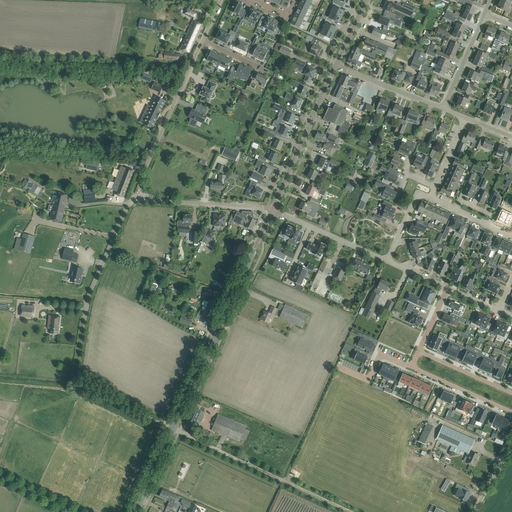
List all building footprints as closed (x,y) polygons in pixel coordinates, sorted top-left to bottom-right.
[(311,4),(302,0),(298,8),(307,12),(310,14),(312,10),(309,9),(311,4)] [(508,9),(510,5),(501,1),(498,8),(509,13),(510,10),(508,9)] [(240,9),(242,5),(234,2),(232,7),(233,7),(231,11),(238,15),(238,14),(239,15),(239,17),(242,18),(246,10),(242,9),(240,9)] [(392,4),(391,4),(387,2),(383,9),(389,12),(391,7),(411,16),(412,14),(413,12),(402,7),(401,7),(401,8),(392,4)] [(404,3),(402,7),(413,12),(414,9),(415,7),(404,2),(404,3)] [(341,17),(344,11),(337,9),(339,6),(333,3),(332,6),(334,7),(332,13),(341,17)] [(475,9),(471,7),(468,5),(467,8),(464,7),(462,11),(465,12),(472,15),(474,12),(475,12),(476,9),(475,9)] [(305,17),(307,12),(298,8),(295,16),(303,20),(307,22),(308,18),(305,17)] [(187,9),(185,14),(194,18),(196,13),(187,9)] [(254,11),(251,10),(249,13),(246,12),(243,19),(248,22),(250,19),(256,22),(258,19),(259,19),(260,15),(260,14),(257,12),(254,11)] [(459,20),(460,17),(447,11),(445,14),(455,18),(459,20)] [(470,22),(472,15),(465,12),(462,18),(470,22)] [(339,23),(341,17),(332,13),(329,18),(327,17),(326,20),(331,22),(332,20),(339,23)] [(455,18),(445,14),(443,18),(454,22),(455,18)] [(380,16),(378,23),(387,27),(390,20),(394,22),(394,24),(400,26),(402,22),(384,15),(383,17),(380,16)] [(301,25),(303,20),(295,16),(291,24),(303,30),(305,26),(301,25)] [(272,20),(273,19),(270,17),(270,18),(268,17),(265,23),(260,21),(257,27),(263,30),(264,28),(269,30),(273,20),(272,20)] [(141,18),(139,28),(162,33),(164,23),(141,18)] [(277,22),(277,21),(274,19),(274,20),(273,20),(269,30),(279,35),(282,28),(277,26),(279,22),(277,22)] [(330,25),(331,22),(326,20),(324,23),(326,24),(324,29),(322,28),(333,34),(336,28),(330,25)] [(202,25),(197,23),(193,21),(188,33),(197,37),(202,25)] [(465,26),(461,24),(458,23),(456,26),(453,25),(452,28),(463,33),(465,26)] [(493,38),(494,35),(496,30),(488,27),(484,38),(487,40),(489,36),(493,38)] [(333,34),(322,28),(318,36),(323,39),(325,36),(331,39),(333,34)] [(390,32),(388,31),(383,29),(382,31),(375,28),(372,34),(376,37),(380,38),(382,34),(388,37),(390,32)] [(460,39),(463,33),(452,28),(451,31),(454,32),(452,36),(450,35),(451,34),(438,29),(437,32),(453,39),(454,37),(460,39)] [(231,31),(229,35),(220,31),(216,39),(220,40),(220,41),(223,42),(226,43),(227,44),(229,39),(233,41),(236,33),(231,31)] [(452,42),(453,39),(437,32),(435,36),(447,41),(444,46),(456,52),(459,45),(452,42)] [(190,53),(197,37),(188,33),(181,49),(190,53)] [(509,37),(509,36),(501,33),(498,40),(497,42),(495,41),(496,39),(495,39),(492,48),(497,50),(500,44),(505,46),(506,44),(507,42),(508,43),(510,38),(509,37)] [(398,45),(400,46),(404,37),(397,34),(397,36),(397,37),(398,38),(399,39),(398,40),(394,43),(398,45)] [(311,45),(309,48),(311,49),(309,52),(313,54),(318,56),(322,48),(318,46),(318,45),(320,41),(314,38),(311,45)] [(388,47),(383,45),(378,43),(378,44),(367,38),(364,45),(368,47),(373,49),(371,53),(373,54),(373,53),(376,55),(377,52),(385,56),(384,57),(387,58),(389,59),(391,60),(392,59),(395,50),(388,47)] [(239,40),(236,47),(245,52),(249,45),(250,45),(251,42),(248,41),(247,43),(239,40)] [(263,48),(265,43),(262,42),(260,47),(257,46),(253,56),(256,57),(255,58),(258,59),(258,58),(263,48)] [(491,49),(486,46),(482,44),(480,49),(486,52),(490,53),(491,49)] [(291,51),(282,47),(282,46),(280,45),(277,50),(280,51),(289,56),(291,51)] [(270,56),(273,48),(268,46),(267,50),(263,48),(258,58),(260,59),(259,60),(262,61),(263,60),(263,61),(266,55),(270,56)] [(437,51),(435,54),(436,54),(443,57),(444,54),(446,55),(449,56),(454,58),(456,52),(444,46),(443,46),(442,49),(443,51),(443,52),(442,52),(437,50),(437,51)] [(360,49),(354,47),(349,57),(358,61),(361,62),(364,56),(370,59),(373,60),(376,55),(373,53),(373,54),(371,53),(365,50),(360,48),(360,49)] [(429,51),(430,48),(428,47),(426,53),(427,54),(434,57),(436,54),(429,51)] [(211,51),(207,60),(218,65),(222,56),(219,55),(211,51)] [(423,59),(425,54),(421,52),(417,51),(414,58),(414,59),(411,66),(410,66),(419,70),(421,65),(423,59)] [(182,55),(177,54),(165,52),(164,59),(181,61),(182,55)] [(479,52),(476,58),(486,63),(488,59),(489,60),(489,58),(495,60),(495,59),(496,56),(490,53),(486,52),(485,54),(479,52)] [(222,56),(218,65),(226,69),(225,71),(231,74),(234,68),(229,65),(232,60),(222,56)] [(358,61),(349,57),(347,63),(354,66),(355,67),(357,67),(357,66),(360,67),(362,63),(361,62),(358,61)] [(450,63),(445,61),(437,57),(434,64),(447,69),(450,63)] [(484,67),(486,63),(476,58),(473,64),(482,68),(481,71),(494,77),(495,74),(494,73),(494,72),(484,67)] [(313,77),(314,76),(313,75),(314,74),(315,74),(316,72),(316,71),(316,70),(310,67),(310,66),(296,59),(294,64),(307,70),(305,73),(313,77)] [(501,64),(499,68),(509,72),(511,68),(511,67),(511,65),(511,64),(508,63),(507,63),(508,61),(503,59),(501,64)] [(234,68),(231,74),(238,77),(240,74),(248,78),(252,70),(240,64),(238,69),(234,67),(234,68)] [(310,84),(313,77),(305,73),(307,70),(294,64),(293,67),(292,69),(301,73),(301,72),(302,73),(304,75),(307,76),(306,76),(304,81),(310,84)] [(444,76),(447,69),(434,64),(432,70),(439,74),(444,76)] [(411,84),(413,79),(414,76),(406,73),(403,72),(403,74),(395,70),(391,79),(400,82),(401,78),(404,79),(403,81),(411,84)] [(494,77),(481,71),(478,70),(477,73),(470,71),(467,78),(474,81),(477,76),(482,78),(491,82),(494,77)] [(417,79),(415,84),(418,85),(416,88),(424,91),(426,86),(427,84),(426,83),(424,79),(425,78),(424,77),(423,76),(422,77),(420,76),(421,74),(419,73),(418,76),(417,79)] [(255,79),(259,81),(259,82),(262,83),(260,86),(264,88),(269,78),(265,76),(264,77),(258,74),(255,79)] [(275,87),(279,79),(280,76),(279,75),(275,74),(270,84),(275,87)] [(352,105),(361,83),(342,75),(332,96),(352,105)] [(304,85),(299,83),(294,80),(291,86),(295,88),(294,90),(297,92),(304,96),(307,89),(303,87),(304,85)] [(160,93),(164,86),(163,86),(155,82),(151,89),(152,89),(160,93)] [(200,89),(200,90),(200,91),(201,92),(200,95),(203,96),(201,101),(206,103),(208,104),(210,99),(210,98),(211,98),(212,98),(214,98),(214,97),(215,96),(215,95),(214,94),(213,93),(212,93),(213,92),(217,85),(214,84),(209,82),(207,87),(205,87),(205,88),(204,87),(203,88),(203,87),(202,87),(201,87),(201,88),(200,88),(200,89)] [(441,86),(437,84),(431,82),(428,90),(431,91),(430,93),(437,96),(441,86)] [(478,85),(475,84),(470,82),(471,82),(469,85),(465,83),(462,90),(470,94),(471,91),(475,92),(478,85)] [(499,92),(496,99),(499,100),(498,104),(502,106),(507,95),(503,93),(502,93),(499,92)] [(302,100),(298,98),(290,95),(288,100),(293,102),(291,106),(294,107),(298,109),(299,108),(300,106),(301,104),(301,103),(302,102),(302,101),(302,100)] [(465,99),(460,97),(457,104),(464,107),(466,102),(470,104),(472,98),(466,95),(465,95),(466,96),(465,99)] [(145,120),(143,124),(146,125),(145,127),(146,128),(147,129),(148,129),(149,129),(150,128),(151,128),(153,129),(153,128),(157,119),(158,118),(160,114),(160,113),(165,101),(166,101),(161,99),(156,97),(151,108),(149,107),(145,114),(147,115),(145,120)] [(386,111),(387,107),(389,102),(381,99),(376,111),(381,112),(382,109),(386,111)] [(486,105),(483,111),(491,115),(494,108),(496,103),(488,100),(486,105)] [(294,119),(295,118),(294,118),(295,116),(288,113),(289,110),(275,104),(274,106),(278,108),(277,111),(284,114),(280,123),(284,124),(285,121),(291,124),(294,119)] [(363,112),(369,114),(372,106),(366,104),(363,112)] [(323,119),(328,121),(334,124),(342,127),(348,130),(350,124),(344,121),(348,111),(342,108),(335,105),(333,110),(328,108),(326,114),(323,119)] [(399,116),(401,113),(403,108),(395,105),(394,108),(391,107),(389,111),(387,116),(392,117),(394,114),(399,116)] [(206,116),(204,115),(207,109),(202,107),(200,113),(193,110),(190,117),(192,118),(189,124),(194,127),(197,121),(203,123),(206,116)] [(508,121),(510,117),(511,111),(511,110),(505,108),(501,118),(508,121)] [(408,115),(406,121),(409,122),(410,119),(419,123),(422,115),(410,111),(408,115)] [(367,123),(371,124),(372,125),(376,115),(371,114),(367,123)] [(432,131),(436,121),(422,115),(419,123),(418,123),(421,125),(421,127),(432,131)] [(275,120),(272,126),(276,128),(275,131),(275,132),(277,133),(276,133),(277,133),(277,132),(280,134),(282,135),(286,136),(289,129),(283,126),(283,127),(279,125),(280,122),(275,120)] [(440,132),(441,132),(446,134),(449,126),(441,123),(441,125),(438,124),(436,129),(434,133),(431,140),(434,141),(437,135),(439,135),(440,132)] [(321,133),(321,134),(317,132),(314,139),(325,144),(327,140),(338,144),(340,140),(336,138),(329,135),(328,136),(321,133)] [(457,154),(456,156),(460,158),(462,154),(465,145),(466,143),(467,141),(473,143),(475,138),(476,135),(469,132),(468,135),(465,134),(464,134),(462,141),(462,142),(462,144),(461,143),(457,153),(457,154)] [(413,152),(416,147),(417,145),(403,138),(401,142),(403,143),(399,151),(408,156),(410,150),(413,152)] [(495,143),(486,139),(484,143),(482,142),(482,141),(478,139),(474,148),(479,150),(480,146),(482,147),(492,151),(495,143)] [(283,143),(278,141),(276,140),(275,143),(271,141),(269,145),(273,147),(280,150),(283,143)] [(337,148),(338,144),(327,140),(325,144),(323,148),(330,152),(333,146),(337,148)] [(497,153),(496,156),(496,157),(502,159),(502,160),(506,162),(508,155),(509,153),(506,152),(508,148),(500,145),(498,149),(497,153)] [(236,161),(240,152),(226,146),(222,155),(236,161)] [(278,154),(273,152),(272,152),(269,150),(267,153),(271,154),(268,160),(274,163),(278,154)] [(367,158),(374,161),(377,156),(370,153),(367,158)] [(400,155),(395,153),(394,153),(392,156),(394,157),(391,163),(399,167),(402,160),(398,158),(400,155)] [(429,157),(424,155),(423,155),(421,159),(415,157),(414,161),(415,162),(413,166),(420,169),(423,164),(425,165),(429,157)] [(429,158),(429,157),(425,165),(424,167),(425,167),(427,168),(424,174),(431,177),(432,176),(433,177),(435,173),(434,172),(436,166),(433,165),(434,162),(431,160),(432,159),(429,158)] [(337,162),(335,161),(331,159),(330,162),(322,158),(318,166),(323,168),(324,169),(326,170),(328,166),(337,170),(340,163),(337,162)] [(371,168),(374,161),(367,158),(364,165),(371,168)] [(455,160),(453,165),(462,169),(464,164),(472,168),(474,164),(463,159),(462,163),(455,160)] [(258,160),(257,163),(259,164),(257,167),(263,170),(261,174),(263,175),(268,177),(269,177),(271,174),(269,173),(271,170),(266,168),(265,168),(267,164),(258,160)] [(88,161),(86,168),(98,171),(99,164),(88,161)] [(465,170),(462,169),(453,165),(451,171),(462,176),(465,170)] [(474,165),(472,169),(482,174),(484,170),(474,165)] [(116,180),(117,180),(116,183),(115,182),(112,190),(115,191),(114,194),(124,198),(134,171),(125,167),(125,168),(122,167),(120,170),(119,170),(116,180)] [(399,174),(394,172),(389,169),(387,173),(389,173),(386,180),(396,185),(398,181),(397,181),(398,178),(397,177),(399,174)] [(311,170),(308,178),(312,180),(314,180),(316,176),(321,178),(322,176),(326,178),(327,174),(322,172),(321,174),(317,173),(316,172),(311,170)] [(460,181),(462,176),(451,171),(448,176),(460,181)] [(250,177),(248,180),(251,181),(257,184),(260,185),(262,182),(264,178),(253,173),(251,177),(250,177)] [(469,175),(466,181),(471,183),(474,175),(470,173),(469,175)] [(211,182),(211,189),(222,190),(223,184),(224,184),(225,179),(225,175),(221,175),(220,179),(219,179),(219,183),(211,182)] [(457,187),(460,181),(448,176),(446,181),(457,187)] [(482,178),(479,187),(483,189),(487,181),(482,178)] [(26,185),(23,189),(27,190),(30,191),(38,196),(42,190),(31,182),(29,180),(26,185)] [(383,189),(385,184),(377,180),(374,185),(382,189),(383,189)] [(249,193),(253,195),(260,198),(263,191),(256,187),(257,184),(251,181),(248,189),(251,190),(249,193)] [(455,192),(457,187),(446,181),(444,187),(443,187),(452,191),(455,192)] [(351,192),(354,187),(347,184),(345,189),(351,192)] [(470,198),(471,197),(471,196),(474,198),(477,191),(474,190),(475,188),(468,185),(464,195),(465,196),(467,197),(468,196),(470,198)] [(309,186),(306,194),(310,196),(312,197),(314,192),(318,194),(324,196),(326,193),(326,191),(320,189),(319,191),(316,189),(314,188),(309,186)] [(443,187),(444,187),(443,187),(441,192),(450,196),(452,191),(443,187)] [(382,189),(379,196),(379,197),(380,195),(382,196),(388,199),(393,201),(396,195),(397,193),(395,192),(386,188),(385,190),(383,189),(382,189)] [(489,198),(490,196),(487,195),(488,193),(481,190),(476,200),(479,202),(479,203),(480,203),(480,204),(481,204),(482,204),(483,203),(483,204),(485,201),(487,202),(489,198)] [(490,196),(489,198),(491,200),(489,206),(492,207),(492,208),(493,209),(494,209),(495,209),(496,209),(497,206),(499,206),(501,202),(499,201),(500,200),(499,199),(499,198),(499,197),(499,196),(498,195),(497,194),(498,193),(492,191),(490,196)] [(87,192),(84,192),(85,202),(96,200),(95,193),(88,194),(87,192)] [(53,195),(52,200),(55,201),(54,204),(54,205),(65,208),(66,201),(67,196),(62,194),(57,193),(56,196),(53,195)] [(361,200),(358,208),(363,210),(366,203),(361,200)] [(319,206),(313,203),(308,201),(307,204),(302,202),(299,209),(308,213),(307,214),(314,217),(319,206)] [(393,205),(388,203),(384,201),(382,206),(380,209),(384,211),(394,215),(396,212),(395,211),(396,209),(393,208),(392,209),(392,208),(390,207),(391,204),(392,205),(393,205)] [(422,214),(426,205),(424,204),(421,203),(420,206),(419,205),(418,208),(419,209),(418,211),(421,213),(419,216),(416,215),(415,218),(418,219),(420,220),(421,218),(421,217),(422,214)] [(49,206),(48,211),(52,212),(50,220),(57,221),(62,222),(64,209),(65,208),(54,205),(54,206),(49,205),(49,206)] [(427,216),(431,207),(429,206),(426,205),(422,214),(427,216)] [(341,207),(338,213),(344,215),(347,210),(342,208),(341,207)] [(432,218),(436,209),(431,207),(427,216),(432,218)] [(394,215),(384,211),(380,209),(379,211),(384,214),(382,217),(387,219),(388,218),(389,219),(392,221),(394,215)] [(436,220),(440,211),(436,209),(432,218),(436,220)] [(501,215),(498,221),(504,223),(508,214),(503,212),(503,211),(500,210),(498,214),(501,215)] [(254,212),(251,212),(243,212),(242,214),(237,212),(234,211),(228,223),(231,224),(233,221),(244,227),(248,228),(252,230),(257,221),(253,219),(254,212)] [(441,222),(445,214),(440,211),(436,220),(441,222)] [(225,227),(225,220),(226,215),(225,215),(224,214),(222,214),(222,215),(214,215),(213,226),(225,227)] [(441,222),(446,224),(450,216),(445,214),(441,222)] [(177,222),(177,227),(178,227),(178,232),(179,232),(179,236),(186,236),(186,233),(189,233),(189,228),(189,226),(190,226),(191,226),(192,223),(192,220),(192,215),(184,215),(184,220),(183,222),(177,222)] [(457,218),(456,219),(454,218),(452,223),(449,222),(450,221),(449,220),(443,234),(439,243),(440,244),(441,244),(443,239),(445,240),(447,236),(449,231),(450,228),(456,230),(461,220),(460,219),(460,220),(457,218)] [(461,220),(456,230),(455,231),(461,234),(459,240),(458,239),(455,246),(459,248),(468,229),(467,229),(467,230),(464,228),(466,224),(464,223),(464,222),(461,220)] [(423,225),(421,224),(417,222),(415,226),(412,224),(409,231),(410,232),(410,233),(413,235),(414,233),(418,235),(420,231),(424,233),(427,227),(423,225)] [(294,229),(289,226),(286,232),(282,230),(280,235),(284,237),(285,235),(290,238),(294,229)] [(469,232),(468,235),(472,238),(471,241),(473,242),(470,248),(474,250),(478,242),(480,237),(476,236),(478,231),(479,231),(475,229),(476,228),(475,228),(474,227),(473,227),(472,228),(471,227),(469,232)] [(294,229),(290,238),(295,241),(295,240),(300,242),(302,238),(297,236),(300,231),(294,228),(294,229)] [(206,235),(212,238),(215,232),(209,229),(206,235)] [(35,237),(23,233),(19,250),(30,254),(35,237)] [(482,238),(481,238),(480,241),(481,242),(484,244),(483,246),(484,246),(481,254),(487,256),(491,247),(488,245),(492,236),(489,235),(489,234),(486,233),(485,233),(482,238)] [(205,236),(202,242),(213,247),(216,241),(205,236)] [(422,243),(421,240),(420,239),(421,239),(421,238),(408,238),(408,239),(411,239),(411,243),(409,244),(411,248),(410,248),(409,248),(411,252),(419,249),(417,245),(422,243)] [(502,241),(497,239),(493,247),(498,250),(502,241)] [(318,241),(316,245),(309,242),(306,249),(313,252),(312,253),(320,257),(326,245),(318,241)] [(504,252),(508,243),(505,242),(506,242),(504,241),(503,241),(502,241),(498,250),(499,250),(504,252)] [(74,250),(65,248),(62,259),(72,261),(74,261),(74,259),(72,259),(74,250)] [(282,270),(283,271),(286,264),(283,262),(283,261),(280,260),(283,254),(277,252),(272,249),(271,252),(272,253),(271,255),(277,257),(273,266),(277,268),(277,269),(282,271),(282,270)] [(425,251),(422,252),(420,252),(419,249),(411,252),(412,256),(413,255),(415,259),(417,258),(420,261),(418,263),(420,261),(427,255),(426,255),(426,254),(425,251)] [(434,256),(431,252),(427,255),(420,261),(423,264),(424,263),(426,264),(424,269),(426,270),(427,271),(428,271),(429,271),(431,272),(435,261),(432,260),(434,256)] [(452,265),(456,256),(451,254),(447,263),(452,265)] [(368,275),(370,271),(372,267),(356,259),(352,268),(368,275)] [(443,276),(448,265),(442,262),(440,265),(439,265),(437,269),(438,270),(437,273),(438,274),(438,275),(441,276),(442,275),(443,276)] [(463,266),(463,265),(460,269),(459,270),(458,271),(454,269),(449,279),(455,281),(455,282),(455,281),(457,282),(457,280),(460,281),(466,268),(463,266)] [(294,274),(304,278),(308,270),(299,266),(297,269),(296,269),(294,274)] [(333,278),(340,281),(345,270),(338,267),(333,278)] [(71,277),(72,277),(71,280),(80,282),(83,270),(74,268),(73,271),(72,271),(71,277)] [(493,272),(491,277),(497,280),(498,278),(504,281),(506,278),(507,278),(508,275),(507,275),(507,274),(499,270),(494,268),(492,272),(493,272)] [(292,278),(293,278),(292,282),(301,286),(304,278),(294,274),(292,278)] [(470,285),(473,286),(477,278),(478,275),(475,274),(474,277),(472,276),(470,279),(465,277),(461,286),(468,289),(470,285)] [(487,289),(488,289),(487,290),(492,292),(492,291),(497,293),(497,292),(498,293),(499,290),(498,290),(500,286),(498,286),(499,282),(487,277),(484,284),(488,286),(487,289)] [(389,288),(388,288),(390,284),(381,280),(377,289),(375,289),(373,293),(378,295),(380,291),(381,292),(382,289),(388,291),(389,288)] [(315,292),(328,297),(333,286),(320,281),(315,292)] [(154,292),(157,284),(153,283),(148,295),(151,296),(152,294),(153,292),(154,292)] [(409,298),(408,297),(407,300),(422,308),(425,302),(430,304),(433,298),(434,299),(434,298),(436,293),(432,291),(432,290),(432,291),(427,289),(423,297),(421,296),(420,298),(411,294),(409,298)] [(373,293),(372,292),(366,305),(361,315),(370,319),(375,309),(374,309),(380,296),(378,295),(373,293)] [(219,304),(215,301),(210,299),(209,302),(205,301),(200,312),(204,313),(200,321),(205,323),(210,325),(219,304)] [(450,301),(448,307),(454,310),(453,314),(460,317),(462,311),(459,310),(461,306),(459,305),(460,304),(455,301),(454,303),(450,301)] [(417,315),(417,314),(418,314),(420,311),(414,308),(415,306),(409,303),(405,311),(414,315),(410,323),(418,327),(419,324),(421,324),(423,318),(417,315)] [(21,315),(34,316),(34,309),(34,306),(28,305),(27,306),(25,306),(25,305),(22,305),(22,307),(21,307),(21,315)] [(285,305),(279,318),(302,328),(305,322),(308,324),(310,319),(307,318),(308,315),(285,305)] [(263,314),(261,319),(265,321),(268,323),(270,319),(272,314),(274,315),(277,309),(276,309),(272,307),(270,310),(271,310),(269,313),(265,311),(264,311),(263,314)] [(445,314),(442,320),(453,325),(455,321),(455,320),(457,320),(459,321),(464,323),(466,320),(453,314),(451,317),(445,314)] [(479,328),(484,316),(483,316),(484,315),(480,314),(479,314),(476,320),(473,319),(470,324),(479,328)] [(48,324),(48,329),(50,329),(50,334),(54,334),(54,335),(56,335),(57,334),(58,334),(60,316),(49,315),(48,320),(48,321),(48,323),(48,324)] [(190,326),(193,320),(182,316),(180,321),(190,326)] [(487,325),(490,319),(489,319),(484,316),(479,328),(487,332),(490,326),(487,325)] [(497,337),(502,325),(502,324),(502,323),(498,322),(498,323),(497,322),(494,328),(491,327),(488,333),(497,337)] [(505,333),(508,327),(507,326),(504,324),(503,325),(502,325),(497,337),(506,340),(508,334),(505,333)] [(352,329),(351,332),(363,338),(364,338),(363,339),(360,346),(371,351),(374,344),(366,341),(367,340),(369,340),(370,337),(364,335),(352,329)] [(431,343),(429,347),(435,349),(436,347),(437,348),(438,347),(439,346),(444,348),(448,340),(442,337),(441,339),(434,336),(432,340),(430,342),(431,343)] [(450,356),(456,343),(448,340),(445,346),(448,347),(445,354),(450,356)] [(345,343),(343,348),(351,352),(353,346),(346,343),(345,343)] [(462,353),(465,347),(456,343),(450,356),(456,358),(459,352),(462,353)] [(356,355),(354,359),(365,364),(368,357),(362,355),(363,351),(356,348),(353,354),(356,355)] [(467,364),(473,351),(465,348),(463,353),(465,354),(462,361),(465,362),(464,363),(467,364),(467,363),(467,364)] [(476,359),(479,361),(482,355),(473,351),(467,364),(473,366),(476,359)] [(484,371),(490,358),(482,355),(479,361),(482,362),(479,369),(484,371)] [(499,362),(490,358),(484,371),(490,374),(493,367),(496,368),(499,362)] [(501,358),(495,371),(498,373),(496,376),(501,379),(506,368),(502,366),(505,359),(501,358)] [(383,379),(389,367),(383,364),(378,374),(384,377),(383,379)] [(388,381),(394,369),(389,367),(383,379),(388,381)] [(399,371),(394,369),(388,381),(389,379),(395,382),(399,371)] [(403,386),(407,376),(403,374),(403,373),(398,384),(403,386)] [(409,386),(412,378),(407,376),(403,386),(404,384),(409,386)] [(413,391),(418,380),(413,378),(412,378),(409,386),(408,387),(413,389),(413,391)] [(418,393),(423,383),(423,382),(418,380),(413,391),(418,393)] [(423,395),(428,385),(423,383),(418,393),(423,395)] [(428,397),(433,387),(432,387),(428,385),(423,395),(428,397)] [(454,396),(444,391),(440,399),(443,401),(443,402),(447,403),(447,402),(450,404),(449,405),(454,408),(457,403),(452,400),(454,396)] [(463,414),(469,402),(463,400),(461,406),(458,405),(455,411),(463,414)] [(472,411),(474,405),(473,404),(470,402),(470,403),(469,403),(469,402),(463,414),(464,414),(465,412),(469,414),(469,416),(472,418),(474,412),(472,411)] [(444,406),(442,411),(435,407),(432,413),(447,419),(451,409),(444,406)] [(185,427),(192,430),(197,419),(201,421),(205,413),(194,407),(185,427)] [(475,413),(470,425),(474,427),(477,421),(482,423),(482,424),(484,419),(485,420),(486,416),(488,412),(487,412),(481,409),(480,409),(478,414),(475,413),(476,413),(475,413)] [(250,431),(245,429),(246,426),(218,414),(212,430),(240,442),(241,438),(246,440),(250,431)] [(503,418),(500,417),(500,416),(497,414),(497,415),(496,415),(494,419),(490,417),(488,422),(495,425),(494,428),(498,430),(503,418)] [(511,429),(508,427),(511,421),(510,421),(510,420),(507,419),(506,419),(503,418),(498,430),(499,427),(505,430),(502,436),(507,438),(511,429)] [(418,442),(425,445),(433,425),(426,422),(418,442)] [(443,425),(436,439),(455,448),(453,452),(457,453),(457,452),(459,453),(460,450),(467,453),(470,454),(471,452),(470,451),(475,440),(470,438),(443,425)] [(210,433),(203,430),(199,428),(196,435),(207,440),(208,437),(211,438),(214,433),(211,432),(210,433)] [(467,453),(463,461),(466,463),(470,464),(474,466),(476,462),(475,462),(478,455),(471,452),(470,454),(467,453)] [(456,481),(464,484),(466,480),(464,479),(465,475),(457,471),(455,475),(458,477),(456,481)] [(447,479),(441,489),(445,491),(450,481),(447,479)] [(354,501),(358,503),(368,484),(363,481),(354,501)] [(457,484),(455,487),(459,489),(456,496),(459,498),(467,501),(470,494),(469,493),(464,491),(466,488),(457,484)] [(177,497),(167,492),(163,490),(159,496),(170,501),(167,507),(171,510),(173,507),(176,508),(177,505),(174,503),(177,497)] [(183,504),(183,505),(189,508),(192,503),(182,499),(181,503),(183,504)]
